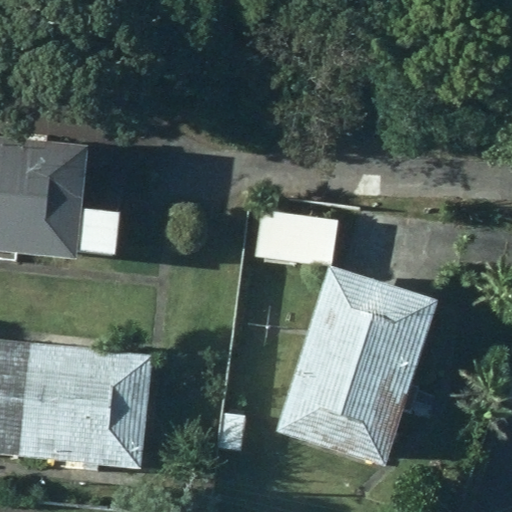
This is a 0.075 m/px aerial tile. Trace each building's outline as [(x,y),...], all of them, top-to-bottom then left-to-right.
[(0,247),(8,249),(19,133),(0,130),(0,247)] [(80,139),(19,133),(8,249),(70,256),(70,246),(108,249),(112,206),(73,203),(80,139)] [(304,165),(302,210),(359,212),(361,167),(304,165)] [(253,245),(328,256),(333,215),(259,203),(253,245)] [(377,461),(433,295),(325,259),(269,424),(377,461)] [(0,343),(0,458),(20,461),(31,347),(0,343)] [(31,347),(20,461),(138,473),(149,359),(31,347)] [(242,415),(220,413),(216,445),(237,449),(242,415)]
